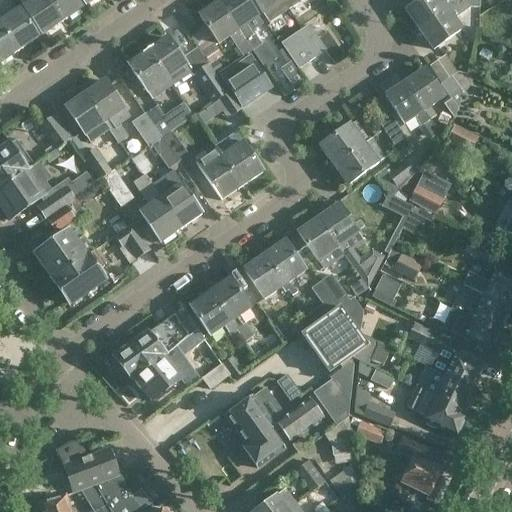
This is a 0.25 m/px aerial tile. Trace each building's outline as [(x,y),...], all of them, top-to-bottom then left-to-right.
[(33,0),(23,7),(41,36),(56,26),(57,26),(62,23),(46,0),(33,0)] [(46,0),(62,23),(66,20),(66,19),(81,9),(74,0),(46,0)] [(263,43),(254,31),(262,25),(245,0),(221,0),(218,2),(251,51),(263,68),(277,58),(266,41),(263,43)] [(252,0),(262,14),(268,23),(288,9),(281,0),(252,0)] [(281,0),(288,9),(301,0),(281,0)] [(415,26),(418,31),(462,0),(443,0),(440,2),(438,0),(421,0),(405,11),(416,26),(415,26)] [(478,8),(478,0),(462,0),(418,31),(422,36),(422,35),(433,50),(460,31),(453,20),(470,8),(478,8)] [(217,45),(230,36),(244,56),(251,51),(218,2),(213,6),(214,6),(198,17),(217,45)] [(0,16),(0,25),(18,52),(23,49),(22,48),(37,38),(18,10),(3,21),(0,16)] [(0,63),(13,55),(18,52),(0,25),(0,63)] [(308,27),(296,34),(313,59),(325,51),(308,27)] [(296,34),(281,45),(298,69),(313,59),(296,34)] [(201,55),(185,66),(167,39),(152,49),(151,48),(147,52),(171,87),(189,74),(192,77),(193,76),(212,104),(228,94),(201,55)] [(214,47),(203,55),(211,66),(216,74),(223,70),(217,61),(221,59),(214,47)] [(128,66),(151,100),(171,87),(147,52),(142,55),(128,66)] [(250,55),(219,77),(225,85),(241,109),(272,88),(253,60),(250,55)] [(409,80),(404,83),(424,111),(443,98),(424,70),(409,80)] [(451,78),(440,86),(451,101),(457,110),(461,94),(451,78)] [(120,125),(129,118),(124,110),(104,82),(89,92),(89,91),(84,95),(109,131),(118,144),(128,137),(120,125)] [(430,121),(424,111),(404,83),(400,86),(400,87),(385,97),(404,125),(414,118),(421,127),(430,121)] [(212,105),(224,122),(240,111),(229,94),(220,100),(212,105)] [(84,137),(89,144),(109,131),(84,95),(80,98),(80,99),(65,109),(84,137)] [(451,101),(444,106),(453,120),(457,111),(457,110),(451,101)] [(145,114),(162,138),(171,132),(192,117),(183,104),(163,117),(156,107),(145,114)] [(148,147),(153,144),(162,138),(145,114),(132,124),(148,147)] [(53,117),(39,128),(52,146),(44,152),(47,157),(55,151),(70,140),(53,117)] [(379,124),(393,145),(404,138),(390,117),(379,124)] [(368,142),(361,132),(362,131),(356,122),(349,126),(319,147),(330,162),(329,163),(333,167),(368,142)] [(467,155),(475,140),(453,130),(446,144),(467,155)] [(171,132),(162,138),(179,163),(188,156),(171,132)] [(241,144),(237,137),(217,151),(242,188),(247,185),(246,184),(262,173),(242,144),(241,144)] [(179,163),(162,138),(153,144),(170,169),(179,163)] [(0,188),(33,166),(15,141),(0,151),(0,188)] [(333,167),(336,172),(337,171),(347,186),(377,165),(377,164),(383,159),(377,150),(375,152),(368,142),(333,167)] [(102,179),(111,173),(95,149),(83,157),(100,181),(101,180),(102,179)] [(237,190),(237,191),(242,188),(217,151),(197,165),(201,172),(221,201),(237,190)] [(141,154),(131,161),(140,173),(149,167),(141,154)] [(33,166),(0,188),(0,208),(8,220),(50,191),(45,183),(50,180),(38,162),(33,166)] [(389,194),(387,195),(393,198),(415,174),(406,163),(388,176),(383,170),(374,177),(389,194)] [(102,179),(101,180),(120,208),(132,199),(113,171),(111,173),(102,179)] [(172,173),(152,187),(160,200),(181,230),(185,227),(185,226),(201,215),(181,186),(172,173)] [(418,187),(410,201),(436,214),(450,187),(425,174),(418,187)] [(133,186),(148,208),(140,214),(160,243),(176,232),(176,233),(181,230),(160,200),(152,187),(145,177),(133,186)] [(64,189),(37,208),(46,221),(56,214),(66,207),(74,202),(64,189)] [(396,240),(401,229),(412,208),(393,198),(387,195),(371,227),(396,240)] [(322,216),(317,219),(343,256),(367,288),(383,258),(371,252),(359,261),(351,250),(355,247),(363,242),(357,233),(338,206),(323,216),(322,216)] [(66,207),(56,214),(46,221),(55,233),(74,220),(66,207)] [(412,208),(401,229),(416,237),(422,226),(428,229),(434,219),(412,208)] [(126,219),(112,228),(117,235),(131,226),(126,219)] [(317,219),(313,222),(313,223),(298,234),(322,270),(343,256),(317,219)] [(126,246),(136,260),(148,251),(131,226),(117,235),(114,237),(122,248),(126,246)] [(93,251),(83,237),(75,242),(68,232),(34,256),(52,281),(93,251)] [(479,242),(472,257),(496,267),(502,253),(479,242)] [(268,253),(263,256),(284,286),(287,290),(291,297),(297,293),(294,289),(293,290),(288,283),(304,272),(284,243),(269,253),(268,253)] [(52,281),(70,305),(103,281),(96,271),(104,266),(93,251),(52,281)] [(389,252),(382,267),(403,277),(410,262),(389,252)] [(259,260),(243,271),(264,300),(281,288),(284,292),(287,290),(284,286),(263,256),(259,259),(259,260)] [(511,309),(511,307),(511,279),(509,278),(507,275),(501,272),(497,273),(495,272),(487,287),(468,278),(464,286),(483,296),(511,309)] [(339,307),(338,308),(360,339),(360,337),(364,311),(353,297),(350,299),(331,274),(321,282),(339,307)] [(382,278),(374,293),(385,298),(393,283),(382,278)] [(241,326),(236,319),(251,309),(230,280),(215,290),(214,290),(209,293),(236,333),(243,343),(253,336),(244,324),(241,326)] [(328,315),(338,308),(339,307),(321,282),(310,289),(328,315)] [(209,337),(223,328),(230,337),(236,333),(209,293),(205,296),(205,297),(189,308),(209,337)] [(501,330),(511,309),(483,296),(475,312),(471,310),(473,306),(458,298),(454,307),(501,330)] [(491,352),(501,330),(454,307),(443,329),(491,352)] [(328,315),(311,328),(299,336),(327,375),(350,358),(366,347),(360,339),(338,308),(328,315)] [(173,315),(145,335),(112,358),(114,361),(127,378),(128,377),(130,380),(172,350),(172,349),(185,340),(196,333),(182,312),(174,316),(173,315)] [(407,339),(425,348),(432,334),(414,325),(407,339)] [(196,333),(185,340),(189,345),(199,339),(196,333)] [(366,347),(350,358),(369,367),(379,345),(360,337),(360,339),(366,347)] [(425,368),(444,377),(472,390),(482,369),(435,346),(424,367),(425,368)] [(172,350),(130,380),(148,402),(181,377),(181,376),(191,369),(184,360),(181,362),(172,350)] [(229,358),(219,365),(227,376),(232,382),(242,375),(229,358)] [(208,390),(227,376),(219,365),(200,380),(208,390)] [(462,412),(472,390),(444,377),(425,368),(414,389),(424,394),(434,399),(462,412)] [(379,386),(384,376),(374,371),(370,381),(379,386)] [(415,414),(424,394),(414,389),(404,409),(415,414)] [(415,413),(415,414),(424,418),(422,422),(425,423),(427,426),(433,429),(436,429),(457,438),(466,418),(460,415),(462,412),(434,399),(424,394),(415,413)] [(267,430),(271,428),(250,398),(224,417),(244,444),(245,445),(267,429),(267,430)] [(307,400),(284,417),(275,424),(288,442),(320,419),(307,400)] [(368,404),(363,417),(389,427),(394,414),(368,404)] [(348,419),(336,427),(324,436),(331,445),(332,457),(353,456),(348,419)] [(375,429),(361,423),(356,436),(370,442),(375,429)] [(244,444),(240,447),(256,469),(282,450),(267,430),(267,429),(245,445),(244,444)] [(442,469),(423,460),(428,450),(402,438),(396,452),(412,460),(401,483),(428,497),(442,469)] [(83,453),(76,441),(56,452),(63,465),(83,453)] [(139,511),(141,511),(122,490),(107,451),(63,467),(73,494),(81,491),(91,511),(139,511)] [(308,495),(322,484),(306,463),(292,474),(308,495)] [(359,485),(350,492),(355,499),(360,495),(359,485)] [(287,511),(295,506),(283,491),(274,497),(274,496),(253,511),(287,511)] [(38,504),(40,511),(70,511),(65,496),(38,504)] [(320,511),(326,508),(321,502),(312,509),(314,511),(320,511)]
